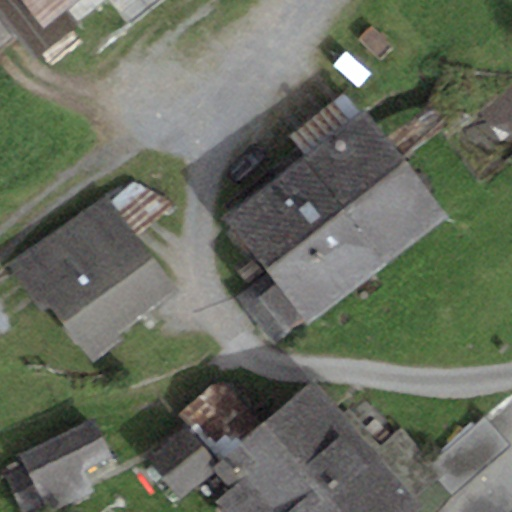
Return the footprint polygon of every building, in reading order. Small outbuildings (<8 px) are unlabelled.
[(13,0),(37,30),(75,0),(13,0)] [(305,159),(364,112),(347,91),(288,137),(305,159)] [(310,325),(447,217),(364,112),(305,159),(227,220),(269,273),(237,298),(273,343),(305,318),(310,325)] [(179,292),(106,197),(18,265),(9,272),(41,314),(50,307),(91,360),(179,292)] [(418,511),(316,381),(216,459),(237,486),(219,500),(228,511),(418,511)] [(93,419),(19,454),(25,466),(5,476),(22,511),(23,511),(42,503),(45,511),(50,511),(92,492),(81,468),(110,454),(93,419)] [(456,492),(509,451),(488,424),(435,464),(456,492)] [(182,500),(214,473),(205,462),(213,456),(189,427),(149,460),(182,500)]
